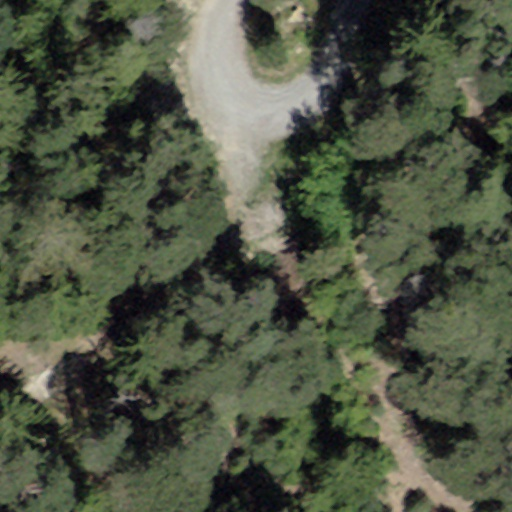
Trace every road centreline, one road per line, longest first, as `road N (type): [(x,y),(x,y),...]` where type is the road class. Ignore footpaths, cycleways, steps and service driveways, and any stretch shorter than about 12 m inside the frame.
road 1 (track): [(222,0),(217,82),(254,116),(306,106),(355,0)]
road 2 (track): [(306,106),(127,324)]
